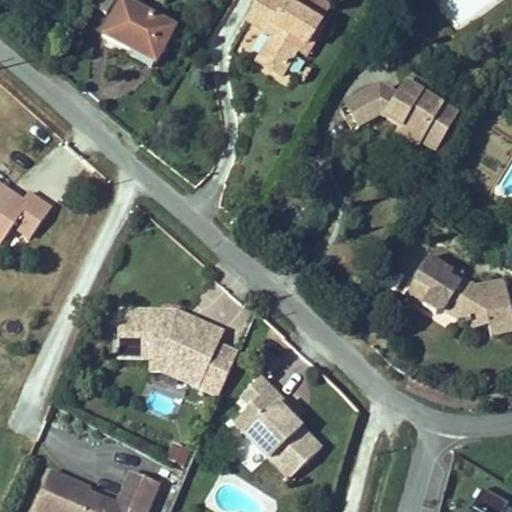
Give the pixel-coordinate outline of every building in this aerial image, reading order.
[(182,23),(145,0),(128,0),(111,27),(159,58),(182,23)] [(327,33),(276,1),(256,31),(281,47),(265,71),(288,86),(304,61),(307,63),(327,33)] [(327,33),(307,63),(313,67),(332,36),(327,33)] [(417,86),(410,97),(432,111),(439,100),(417,86)] [(402,109),(385,97),(345,121),(356,142),(385,126),(404,138),(400,144),(422,157),(425,153),(439,162),(461,129),(432,111),(410,97),(402,109)] [(24,194),(0,177),(0,237),(3,239),(17,220),(33,231),(54,201),(30,185),(24,194)] [(454,292),(428,273),(414,294),(429,306),(419,321),(430,329),(439,328),(455,338),(467,337),(470,347),(488,344),(492,356),(511,351),(511,338),(504,300),(476,306),(466,299),(462,304),(451,297),(454,292)] [(463,289),(454,292),(451,297),(462,304),(466,299),(463,289)] [(403,309),(419,321),(429,306),(414,294),(403,309)] [(180,313),(124,311),(123,352),(155,353),(171,354),(210,371),(204,384),(223,394),(242,353),(223,344),(210,339),(214,329),(180,313)] [(227,334),(214,329),(210,339),(223,344),(227,334)] [(171,354),(155,353),(154,368),(167,368),(169,369),(196,381),(204,384),(210,371),(171,354)] [(257,404),(240,419),(294,477),(326,447),(301,420),(283,401),(287,398),(267,376),(247,393),(257,404)] [(147,409),(172,413),(174,397),(150,393),(147,409)] [(305,416),(287,398),(283,401),(301,420),(305,416)] [(92,485),(53,468),(36,508),(45,511),(148,511),(162,481),(135,469),(124,495),(121,502),(94,491),(92,485)] [(483,511),(493,497),(467,482),(448,511),(483,511)]
